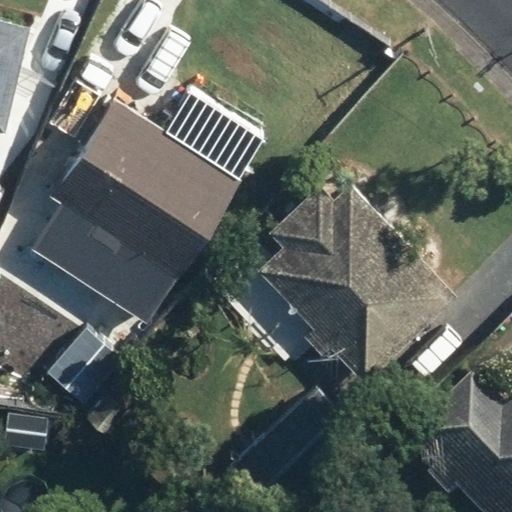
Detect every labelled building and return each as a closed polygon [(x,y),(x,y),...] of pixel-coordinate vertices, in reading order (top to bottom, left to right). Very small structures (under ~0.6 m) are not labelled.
[(0,7),(0,112),(9,115),(32,15),(0,7)] [(139,87),(64,185),(176,270),(251,172),(139,87)] [(365,175),(270,255),(373,379),(469,299),(365,175)] [(0,178),(0,222),(16,186),(0,178)] [(511,333),(487,358),(511,382),(511,333)] [(84,347),(61,375),(106,412),(129,385),(84,347)] [(322,381),(244,460),(291,507),(369,427),(322,381)]
